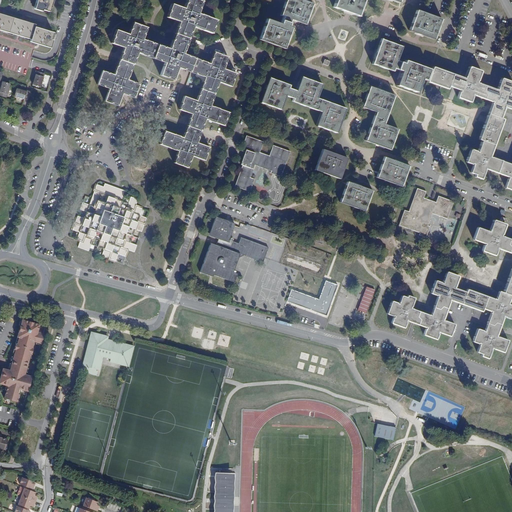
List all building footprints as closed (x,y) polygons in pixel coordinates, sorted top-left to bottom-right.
[(52,0),(36,0),(34,7),(49,12),(52,0)] [(186,0),(186,2),(187,2),(186,4),(185,3),(183,8),(171,3),(169,10),(170,11),(169,12),(168,12),(167,16),(168,16),(167,17),(179,22),(181,22),(179,27),(177,26),(174,33),(175,34),(175,35),(174,35),(172,38),(173,39),(173,40),(172,40),(170,45),(170,46),(169,49),(164,47),(164,48),(162,47),(163,46),(159,45),(158,46),(156,45),(156,44),(152,42),(152,44),(150,43),(151,42),(145,40),(142,39),(144,34),(143,34),(143,32),(144,33),(146,29),(145,28),(145,27),(133,23),(133,24),(132,24),(130,28),(131,28),(131,29),(130,29),(128,34),(116,29),(113,36),(114,37),(114,38),(113,38),(111,42),(112,42),(112,43),(123,48),(125,49),(124,53),(121,52),(119,59),(120,60),(119,61),(117,65),(118,65),(117,66),(115,71),(115,72),(114,75),(109,73),(108,74),(107,73),(103,71),(103,72),(102,71),(97,83),(99,84),(98,85),(102,86),(102,85),(104,86),(103,87),(109,89),(104,101),(111,103),(111,102),(113,103),(112,104),(116,105),(116,104),(118,105),(122,94),(123,91),(128,93),(127,94),(129,95),(128,96),(132,97),(133,96),(134,97),(139,85),(137,84),(137,83),(134,82),(133,83),(132,82),(132,81),(127,79),(128,76),(129,76),(131,71),(129,71),(130,70),(131,70),(132,66),(131,65),(132,64),(133,64),(137,52),(140,54),(145,56),(146,55),(147,55),(147,56),(151,58),(151,57),(153,58),(152,58),(158,60),(158,59),(159,60),(159,61),(164,63),(159,75),(166,77),(166,76),(168,77),(168,78),(171,79),(172,78),(173,79),(178,67),(178,65),(183,67),(183,68),(184,69),(184,70),(201,76),(205,77),(203,82),(204,82),(203,84),(202,83),(201,87),(202,88),(201,90),(200,90),(198,94),(199,95),(199,96),(198,95),(196,101),(184,96),(181,102),(182,103),(182,104),(181,104),(179,108),(180,108),(180,110),(191,114),(194,115),(192,120),(189,119),(187,126),(188,126),(187,127),(186,127),(185,131),(186,131),(185,133),(185,132),(183,138),(180,136),(174,134),(174,135),(165,131),(165,132),(164,132),(162,136),(163,137),(162,139),(161,138),(160,143),(161,143),(160,144),(169,148),(175,150),(175,149),(178,151),(176,156),(177,156),(176,158),(176,157),(174,161),(175,162),(175,163),(186,168),(187,166),(188,166),(190,162),(189,162),(189,161),(190,161),(192,156),(204,160),(207,154),(205,153),(206,152),(207,152),(209,148),(208,148),(208,147),(196,143),(194,142),(196,137),(197,137),(198,136),(199,136),(201,132),(199,132),(200,130),(201,131),(206,119),(208,120),(214,122),(223,125),(223,124),(224,124),(226,120),(225,120),(226,118),(227,118),(228,114),(227,113),(228,112),(219,109),(213,106),(213,107),(210,106),(212,100),(211,100),(211,99),(212,99),(214,95),(213,95),(214,92),(215,92),(216,88),(215,88),(216,87),(217,87),(219,82),(231,87),(233,80),(232,79),(233,78),(234,79),(235,75),(234,74),(235,73),(223,69),(221,68),(223,63),(224,63),(225,62),(226,62),(227,58),(226,58),(226,57),(215,52),(214,53),(213,53),(212,57),(213,58),(212,59),(211,59),(209,64),(206,63),(206,62),(182,53),(184,50),(184,51),(186,45),(185,45),(185,44),(186,44),(188,40),(187,39),(187,38),(188,39),(193,27),(196,28),(201,30),(201,29),(210,33),(211,32),(212,32),(213,28),(212,27),(213,25),(214,25),(216,21),(215,21),(215,20),(206,16),(201,14),(198,13),(199,8),(199,7),(200,7),(201,3),(201,2),(201,0),(186,0)] [(278,42),(276,46),(291,28),(288,27),(291,19),(294,20),(295,16),(299,18),(297,21),(305,24),(312,3),(302,0),(285,0),(280,15),(283,16),(281,24),(267,19),(260,40),(273,44),(274,41),(278,42)] [(352,10),(350,13),(358,16),(363,0),(336,0),(334,7),(347,12),(348,8),(352,10)] [(422,31),(420,35),(434,39),(441,19),(417,10),(409,31),(417,34),(418,30),(422,31)] [(49,47),(53,33),(34,27),(35,24),(0,13),(0,30),(31,39),(30,42),(49,47)] [(378,58),(374,56),(370,65),(391,73),(393,69),(400,72),(400,74),(404,75),(402,79),(399,77),(395,86),(416,94),(421,80),(425,82),(429,69),(405,60),(404,63),(396,61),(401,47),(380,39),(375,52),(379,54),(378,58)] [(472,96),(484,100),(486,95),(483,92),(485,87),(476,84),(480,72),(468,68),(464,80),(432,69),(427,83),(447,90),(448,88),(460,92),(459,93),(457,99),(470,103),(472,96)] [(36,71),(32,85),(40,87),(44,74),(36,71)] [(269,90),(265,89),(260,102),(281,109),(286,95),(294,98),(292,101),(321,112),(316,125),(337,133),(340,125),(336,124),(337,120),(341,122),(346,108),(317,98),(322,84),(301,77),(299,84),(302,85),(300,89),(297,88),(296,91),(289,88),(290,85),(269,78),(267,85),(270,86),(269,90)] [(486,95),(484,100),(492,103),(479,140),(482,142),(478,152),(470,150),(466,162),(471,164),(472,164),(473,164),(470,173),(475,175),(474,178),(480,181),(484,170),(508,178),(505,188),(511,190),(511,189),(511,164),(489,157),(502,119),(500,119),(504,107),(511,109),(511,106),(511,95),(510,95),(508,95),(511,85),(511,83),(500,79),(496,91),(485,87),(483,92),(486,95)] [(2,82),(0,87),(0,96),(6,98),(10,84),(2,82)] [(383,144),(382,147),(390,150),(397,129),(383,124),(394,95),(381,91),(379,94),(376,93),(377,89),(370,87),(362,107),(376,112),(365,141),(379,146),(380,142),(383,144)] [(16,88),(13,96),(27,100),(29,92),(16,88)] [(243,165),(242,165),(235,186),(250,191),(254,179),(250,178),(255,165),(271,171),(270,173),(281,177),(290,151),(273,145),(269,156),(259,152),(263,141),(246,136),(241,150),(245,152),(247,152),(243,165)] [(335,157),(336,154),(323,149),(316,170),(340,178),(347,158),(340,155),(339,159),(335,157)] [(396,165),(397,162),(384,157),(376,178),(401,186),(408,166),(401,163),(400,167),(396,165)] [(354,188),(355,184),(347,181),(340,202),(365,210),(372,190),(359,185),(358,189),(354,188)] [(125,191),(104,184),(103,187),(97,185),(89,205),(82,203),(80,210),(87,212),(84,219),(77,216),(72,230),(79,232),(77,239),(80,240),(77,247),(88,251),(91,244),(104,249),(102,256),(115,261),(118,254),(124,256),(127,250),(134,252),(136,245),(129,243),(134,229),(141,232),(146,218),(139,216),(142,209),(135,207),(137,199),(131,197),(128,204),(121,201),(125,191)] [(263,199),(268,191),(258,185),(253,192),(263,199)] [(404,210),(398,226),(420,233),(419,235),(425,238),(429,227),(427,226),(432,213),(447,219),(453,201),(438,196),(436,202),(423,198),(425,192),(417,189),(409,212),(404,210)] [(505,224),(506,220),(506,219),(502,217),(501,218),(499,222),(493,220),(489,232),(477,228),(473,239),(485,244),(484,245),(483,245),(481,251),(494,255),(497,248),(511,253),(511,267),(503,293),(499,291),(496,300),(467,290),(466,292),(454,288),(458,276),(447,272),(443,283),(435,281),(431,293),(437,295),(437,294),(438,295),(431,316),(410,309),(414,298),(407,295),(407,297),(401,296),(398,304),(397,303),(392,301),(387,314),(395,316),(394,317),(393,317),(391,323),(404,328),(407,321),(426,327),(423,334),(436,339),(438,334),(437,333),(438,332),(450,336),(454,324),(443,320),(450,300),(482,311),(483,308),(492,311),(484,332),(483,331),(477,329),(473,342),(478,343),(480,343),(477,352),(482,354),(482,356),(488,358),(492,348),(503,352),(508,340),(496,336),(503,315),(505,316),(505,317),(510,319),(511,314),(511,304),(510,304),(509,305),(508,304),(511,295),(511,296),(511,240),(501,236),(505,224)] [(235,259),(238,258),(244,255),(263,262),(268,247),(241,237),(238,243),(228,240),(232,229),(230,229),(232,223),(221,219),(220,221),(215,219),(212,227),(214,228),(211,236),(218,239),(221,240),(219,246),(216,245),(211,243),(200,272),(212,277),(213,274),(234,282),(237,274),(233,272),(231,272),(232,268),(235,266),(234,263),(235,259)] [(311,251),(296,258),(286,254),(282,265),(293,268),(296,276),(294,282),(305,285),(307,279),(314,276),(320,278),(324,268),(318,266),(311,251)] [(356,271),(329,261),(326,268),(353,278),(356,271)] [(339,285),(326,281),(319,300),(292,290),(287,301),(327,315),(339,285)] [(364,286),(356,309),(366,313),(375,290),(364,286)] [(30,321),(23,319),(18,336),(19,337),(17,343),(16,342),(14,348),(15,349),(14,352),(13,356),(12,360),(11,363),(10,369),(8,369),(4,384),(7,385),(7,386),(6,390),(3,397),(5,398),(9,399),(16,401),(19,393),(17,393),(18,388),(20,389),(22,389),(26,391),(27,391),(31,376),(24,373),(25,371),(26,368),(29,357),(30,353),(31,353),(33,347),(32,347),(34,341),(36,341),(40,343),(41,343),(43,333),(37,331),(39,324),(32,322),(30,322),(30,321)] [(119,342),(113,341),(113,343),(106,341),(106,339),(107,336),(91,332),(88,343),(89,343),(88,348),(87,348),(82,365),(83,365),(82,368),(85,370),(88,372),(93,374),(96,375),(97,370),(96,370),(96,369),(98,369),(101,356),(102,356),(110,358),(109,361),(117,363),(117,361),(121,362),(120,364),(128,366),(133,346),(125,344),(125,346),(119,344),(119,342)] [(0,382),(4,384),(8,369),(3,367),(0,376),(0,382)] [(99,384),(98,389),(113,393),(114,388),(99,384)] [(391,427),(378,424),(375,437),(394,441),(397,428),(391,427)] [(381,458),(380,462),(385,464),(387,458),(382,457),(383,454),(379,453),(378,457),(381,458)] [(216,509),(233,511),(233,505),(230,505),(231,496),(234,497),(235,473),(217,473),(216,509)] [(21,483),(20,486),(23,487),(23,484),(28,486),(30,479),(17,474),(14,481),(21,483)] [(33,494),(34,491),(23,487),(20,496),(35,501),(36,498),(32,497),(33,494)] [(34,504),(35,501),(20,496),(17,504),(24,506),(27,508),(28,508),(29,505),(30,503),(34,504)] [(82,505),(96,511),(98,507),(94,506),(95,504),(96,501),(85,497),(82,505)]
